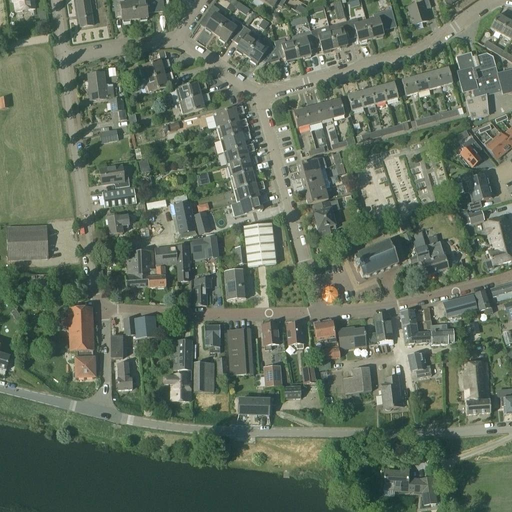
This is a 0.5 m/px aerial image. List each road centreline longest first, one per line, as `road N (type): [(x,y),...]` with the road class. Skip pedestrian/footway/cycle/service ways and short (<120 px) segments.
road 1 (tertiary): [(101,413),(237,432),(511,429)]
road 2 (unclassified): [(102,309),(89,269),(62,56)]
road 3 (residential): [(262,94),(413,53),(496,0)]
road 4 (residential): [(318,314),(262,94)]
road 5 (residential): [(102,309),(318,314)]
road 6 (residential): [(391,306),(511,275)]
